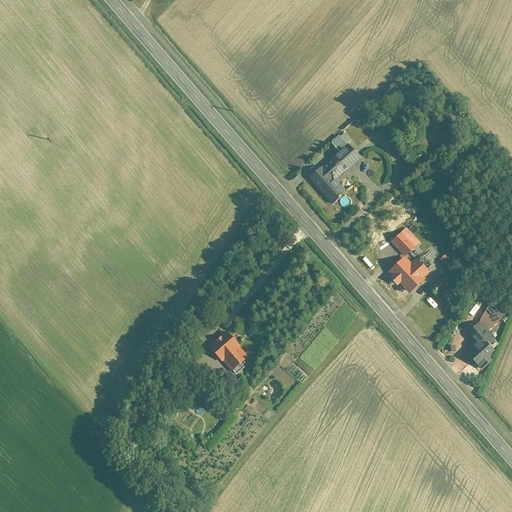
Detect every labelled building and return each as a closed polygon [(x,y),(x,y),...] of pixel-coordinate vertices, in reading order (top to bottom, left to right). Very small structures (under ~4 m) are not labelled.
[(337,137),(329,145),(337,154),(346,145),(337,137)] [(322,169),(307,182),(331,207),(346,194),(335,182),(356,161),(346,151),(324,172),(322,169)] [(403,230),(390,243),(405,258),(418,245),(403,230)] [(447,254),(440,263),(450,271),(457,263),(447,254)] [(390,272),(394,276),(391,280),(395,285),(399,281),(410,292),(422,281),(420,279),(427,273),(417,262),(410,268),(403,260),(390,272)] [(439,281),(429,292),(436,298),(447,287),(439,281)] [(493,303),(487,309),(499,322),(505,316),(493,303)] [(475,345),(463,356),(478,372),(492,358),(486,351),(495,343),(478,325),(466,336),(475,345)] [(225,335),(207,352),(220,366),(224,363),(233,374),(245,362),(236,352),(239,350),(225,335)] [(194,348),(184,370),(193,374),(203,353),(194,348)] [(206,389),(213,396),(220,389),(213,382),(206,389)]
